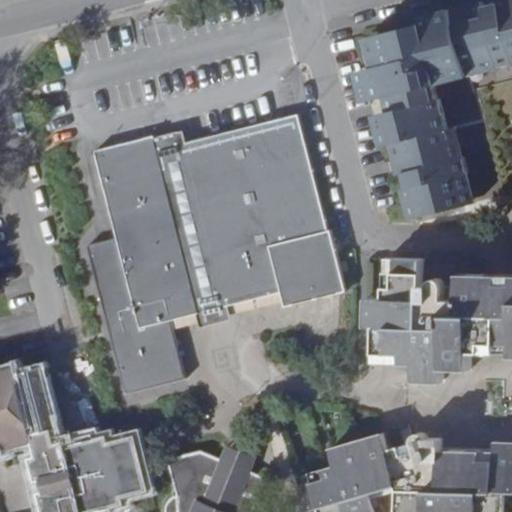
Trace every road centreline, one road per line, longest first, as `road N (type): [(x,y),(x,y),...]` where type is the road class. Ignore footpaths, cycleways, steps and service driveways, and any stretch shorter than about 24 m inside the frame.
road 1 (unclassified): [(76,411),(0,110)]
road 2 (unknown): [(308,11),(428,0)]
